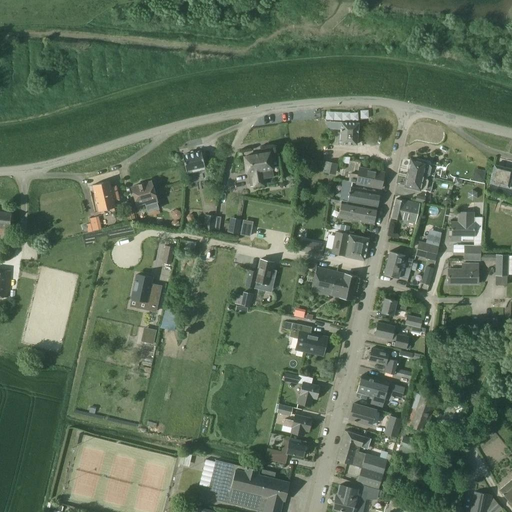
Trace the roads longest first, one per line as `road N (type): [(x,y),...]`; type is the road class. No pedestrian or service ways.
road 1 (unclassified): [(409,108),(347,101),(255,110),(0,173)]
road 2 (residential): [(511,511),(430,370),(431,297),(370,282)]
road 3 (residential): [(372,271),(160,233),(144,234),(125,252)]
road 4 (unclassified): [(313,511),(370,282)]
road 5 (unclassified): [(372,271),(409,108)]
